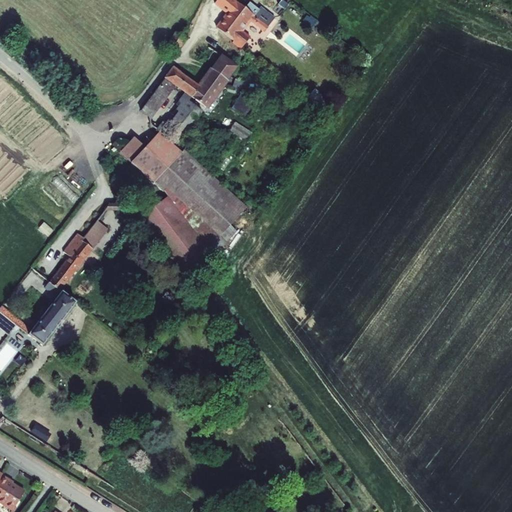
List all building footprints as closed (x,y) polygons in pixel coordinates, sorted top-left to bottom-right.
[(217,26),(205,40),(233,61),(241,49),(233,43),(241,33),(255,43),(257,40),(212,5),(203,17),(217,26)] [(169,38),(161,53),(171,59),(180,45),(177,44),(179,41),(175,38),(172,41),(169,38)] [(164,200),(138,222),(182,282),(208,262),(205,257),(243,215),(175,151),(233,74),(194,46),(189,55),(210,73),(195,93),(168,75),(136,120),(146,127),(171,93),(182,101),(153,138),(156,140),(142,154),(132,144),(119,159),(164,200)] [(230,113),(217,133),(227,140),(239,120),(230,113)] [(55,300),(17,348),(29,357),(72,305),(56,293),(105,231),(94,223),(81,239),(76,235),(61,253),(66,258),(41,289),(55,300)] [(18,341),(0,326),(0,343),(5,338),(15,346),(18,341)] [(0,501),(11,508),(9,511),(10,511),(12,511),(16,506),(14,505),(23,489),(8,480),(9,477),(0,470),(0,501)]
